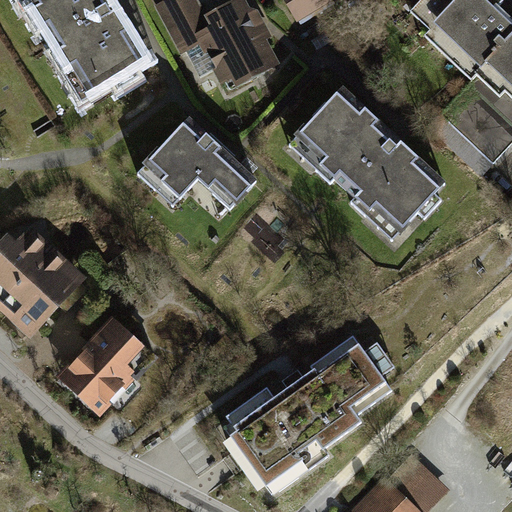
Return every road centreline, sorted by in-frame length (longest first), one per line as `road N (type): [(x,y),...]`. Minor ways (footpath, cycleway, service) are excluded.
road 1 (track): [(310,511),(511,307)]
road 2 (residential): [(208,511),(94,454),(0,375)]
